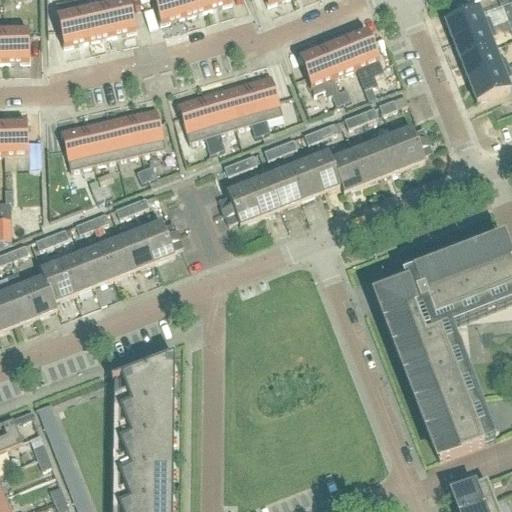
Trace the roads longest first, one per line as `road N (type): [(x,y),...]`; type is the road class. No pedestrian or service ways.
road 1 (residential): [(0,99),(47,97),(71,82),(232,41),(263,45),(375,0)]
road 2 (residential): [(409,484),(315,245)]
road 3 (residential): [(203,290),(213,325),(211,511)]
road 4 (residential): [(0,372),(203,290)]
road 5 (residential): [(403,0),(474,181)]
road 6 (residential): [(315,245),(474,181)]
road 7 (residential): [(203,290),(315,245)]
